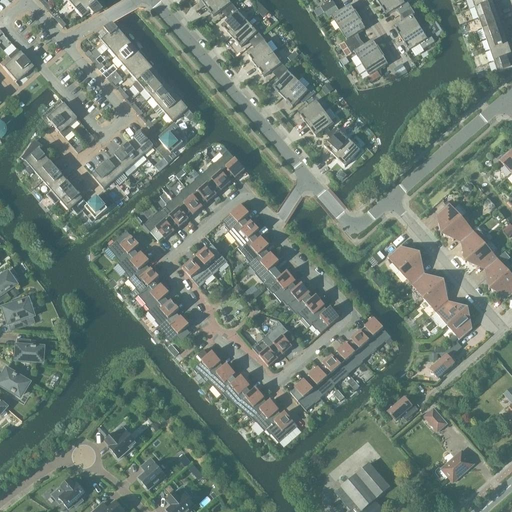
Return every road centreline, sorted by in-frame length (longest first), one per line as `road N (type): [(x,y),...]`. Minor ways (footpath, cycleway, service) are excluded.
road 1 (residential): [(429,394),(504,329),(390,199)]
road 2 (unclassified): [(307,175),(154,0)]
road 3 (residential): [(274,386),(354,314),(276,227)]
road 4 (residential): [(0,505),(76,451),(140,511)]
road 5 (residential): [(274,386),(216,340),(164,263)]
road 6 (residential): [(104,137),(4,20)]
road 7 (unclassified): [(390,199),(506,98)]
road 8 (residential): [(164,263),(245,193),(276,227)]
